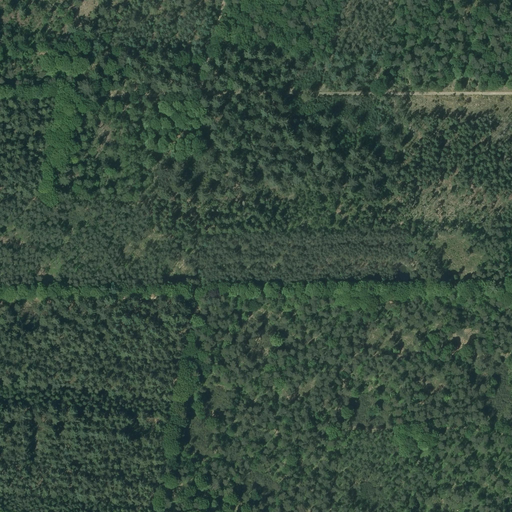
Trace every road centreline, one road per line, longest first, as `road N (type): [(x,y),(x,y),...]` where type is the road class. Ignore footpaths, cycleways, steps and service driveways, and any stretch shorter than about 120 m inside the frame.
road 1 (track): [(0,297),(511,293)]
road 2 (track): [(0,96),(511,93)]
road 3 (track): [(156,511),(198,297)]
